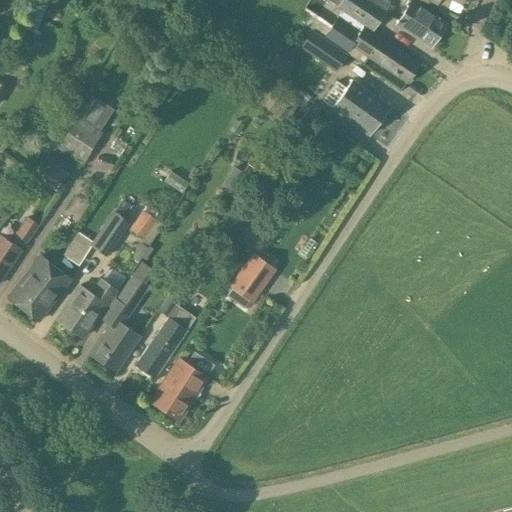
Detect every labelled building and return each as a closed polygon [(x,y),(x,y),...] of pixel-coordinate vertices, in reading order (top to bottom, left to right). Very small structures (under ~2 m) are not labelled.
[(367,0),(343,0),(338,8),(373,31),(386,12),(367,0)] [(411,0),(397,23),(432,46),(447,23),(411,0)] [(297,20),(298,21),(306,26),(313,15),(305,10),(304,9),(297,20)] [(332,26),(325,37),(347,52),(349,53),(351,49),(353,47),(362,31),(338,16),(332,26)] [(362,31),(353,47),(367,56),(409,82),(420,64),(379,38),(364,28),(362,31)] [(20,64),(39,37),(30,30),(10,57),(20,64)] [(312,30),(300,47),(336,72),(348,55),(312,30)] [(279,53),(269,67),(285,78),(294,63),(279,53)] [(338,100),(332,109),(369,135),(390,106),(352,80),(338,100)] [(82,165),(102,132),(77,116),(56,148),(82,165)] [(64,181),(74,165),(54,152),(44,168),(38,178),(53,188),(60,178),(64,181)] [(242,172),(234,167),(222,184),(237,194),(255,168),(248,163),(242,172)] [(43,189),(26,215),(38,223),(55,198),(43,189)] [(107,257),(130,222),(128,219),(132,206),(121,199),(91,246),(107,257)] [(128,230),(141,239),(155,219),(142,209),(128,230)] [(16,235),(27,242),(39,225),(28,217),(16,235)] [(0,281),(21,250),(0,236),(0,281)] [(140,242),(133,257),(145,262),(151,248),(140,242)] [(271,267),(250,252),(229,284),(250,299),(271,267)] [(38,320),(70,278),(41,256),(9,298),(38,320)] [(133,311),(149,287),(145,284),(154,269),(141,261),(116,299),(133,311)] [(155,377),(195,318),(176,305),(190,285),(181,280),(160,312),(169,318),(137,365),(155,377)] [(108,305),(117,291),(100,281),(91,295),(80,286),(58,320),(85,337),(106,303),(108,305)] [(116,371),(140,336),(115,318),(91,354),(116,371)] [(179,419),(207,377),(179,359),(152,400),(179,419)]
